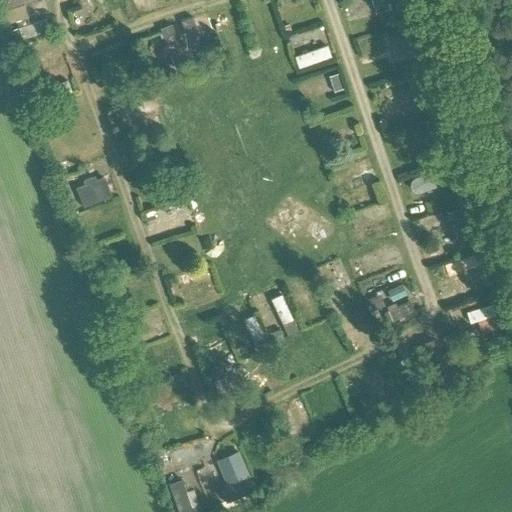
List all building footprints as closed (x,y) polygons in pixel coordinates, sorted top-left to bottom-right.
[(107,0),(91,0),(101,29),(115,24),(107,0)] [(374,0),(375,10),(411,10),(410,0),(374,0)] [(196,59),(222,49),(208,13),(182,23),(196,59)] [(26,38),(53,31),(50,21),(23,28),(26,38)] [(385,36),(392,60),(420,53),(413,28),(385,36)] [(330,45),(298,57),(302,69),(335,57),(330,45)] [(130,119),(131,134),(168,131),(167,117),(130,119)] [(441,170),(411,182),(416,195),(446,184),(441,170)] [(108,176),(77,184),(84,207),(114,199),(108,176)] [(153,241),(195,231),(191,216),(150,225),(153,241)] [(488,251),(446,267),(451,278),(492,263),(488,251)] [(404,282),(390,289),(396,301),(410,294),(404,282)] [(286,325),(296,319),(284,294),(274,300),(286,325)] [(498,328),(495,317),(510,312),(507,300),(469,312),(472,324),(478,322),(482,333),(498,328)] [(258,317),(247,320),(257,349),(268,345),(258,317)] [(371,373),(383,404),(394,400),(382,369),(371,373)] [(239,450),(216,459),(226,484),(219,486),(226,501),(255,489),(251,479),(249,480),(247,475),(249,474),(239,450)]
